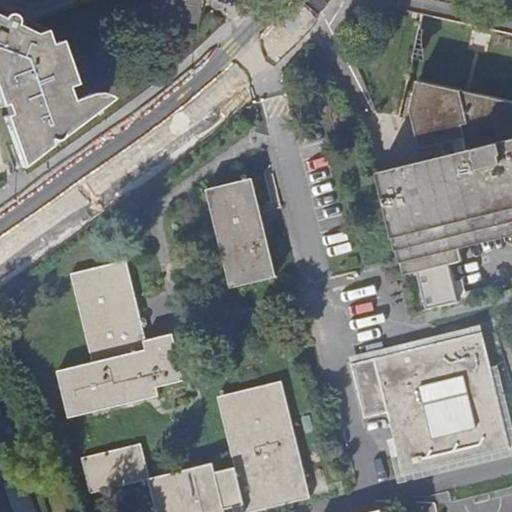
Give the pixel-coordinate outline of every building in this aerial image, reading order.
[(0,116),(18,168),(46,146),(45,144),(45,141),(51,142),(54,140),(107,100),(102,96),(96,95),(86,95),(68,101),(63,89),(67,87),(52,43),(46,46),(41,32),(31,35),(12,26),(13,24),(13,22),(12,19),(10,17),(7,15),(3,15),(0,16),(0,116)] [(461,234),(511,220),(511,100),(474,93),(461,97),(459,90),(415,80),(409,110),(422,162),(454,154),(460,178),(447,182),(461,234)] [(394,169),(377,173),(385,205),(392,203),(391,198),(400,195),(394,169)] [(276,276),(252,178),(206,189),(231,287),(276,276)] [(397,250),(404,277),(436,269),(430,243),(456,236),(446,196),(427,202),(428,207),(416,210),(414,205),(400,208),(409,246),(397,250)] [(430,243),(436,269),(462,262),(456,236),(430,243)] [(157,386),(184,379),(173,333),(146,340),(126,260),(71,273),(93,362),(58,371),(69,417),(159,394),(157,386)] [(510,448),(481,332),(350,365),(363,419),(387,413),(402,474),(510,448)] [(213,462),(148,478),(156,511),(247,511),(310,497),(281,381),(218,396),(235,466),(216,471),(213,462)] [(90,492),(148,478),(140,443),(81,458),(90,492)]
